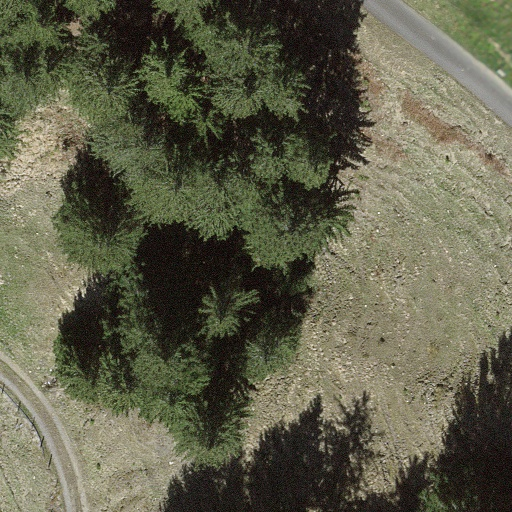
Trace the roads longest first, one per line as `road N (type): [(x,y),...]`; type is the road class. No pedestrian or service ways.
road 1 (track): [(347,0),(511,138)]
road 2 (track): [(75,511),(66,467),(18,377),(0,365)]
